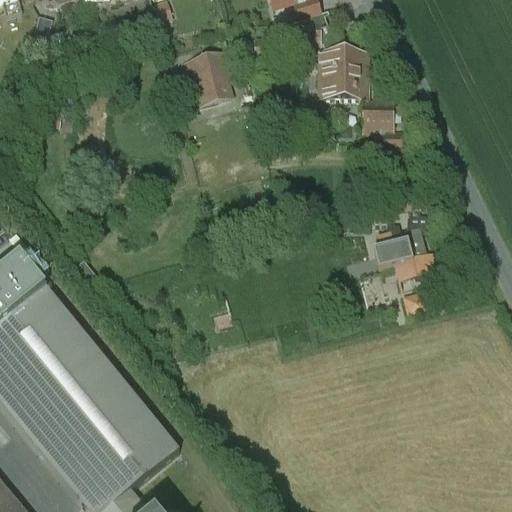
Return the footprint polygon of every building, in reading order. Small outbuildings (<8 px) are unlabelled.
[(16,0),(0,0),(0,9),(18,4),(16,0)] [(44,0),(42,6),(58,10),(75,5),(76,8),(79,6),(78,4),(83,2),(84,6),(110,6),(128,0),(44,0)] [(270,0),(275,13),(314,0),(270,0)] [(315,0),(314,0),(275,13),(277,22),(272,24),(273,30),(293,28),(321,19),(315,0)] [(154,8),(160,27),(175,23),(169,4),(154,8)] [(338,43),(332,45),(323,18),(321,19),(293,28),(298,45),(300,45),(301,51),(308,51),(308,50),(320,50),(321,49),(324,49),(324,57),(325,58),(339,58),(339,47),(338,43)] [(53,25),(39,22),(33,46),(46,49),(53,25)] [(279,45),(256,44),(255,69),(278,69),(279,45)] [(339,58),(325,58),(324,57),(318,57),(318,105),(369,106),(369,57),(339,58)] [(230,58),(184,69),(195,112),(218,106),(215,92),(237,87),(230,58)] [(394,104),(373,103),(373,110),(363,109),(363,138),(375,139),(393,139),(393,138),(394,104)] [(393,138),(393,139),(375,139),(374,155),(404,156),(404,138),(393,138)] [(430,174),(390,173),(389,205),(429,207),(430,174)] [(402,287),(440,278),(435,258),(419,262),(413,239),(377,247),(383,274),(399,270),(402,287)] [(26,258),(0,279),(0,344),(3,342),(58,296),(26,258)] [(142,511),(3,342),(0,344),(0,409),(84,511),(142,511)]
